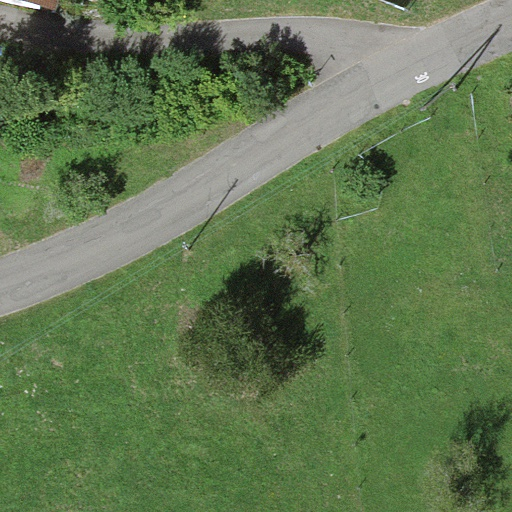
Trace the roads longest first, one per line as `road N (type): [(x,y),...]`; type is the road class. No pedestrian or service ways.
road 1 (residential): [(0,287),(102,251),(397,70)]
road 2 (residential): [(0,26),(168,47),(282,34),(397,70)]
road 3 (residential): [(397,70),(511,27)]
